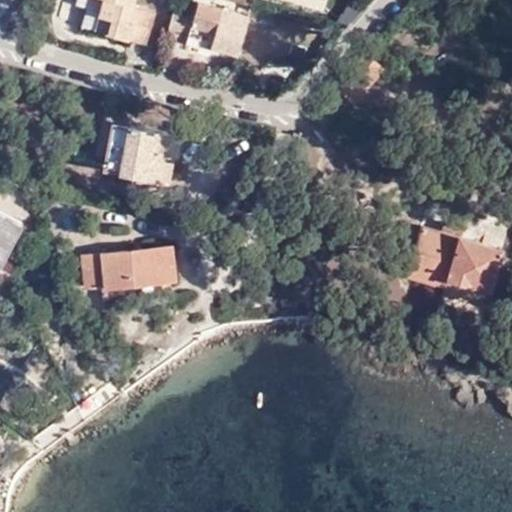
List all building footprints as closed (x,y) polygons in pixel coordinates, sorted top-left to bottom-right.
[(81,26),(93,29),(101,0),(76,0),(75,4),(86,8),(81,26)] [(131,0),(101,0),(93,29),(143,44),(153,10),(131,3),(131,0)] [(173,5),(166,31),(185,36),(184,42),(208,48),(209,45),(235,53),(246,15),(196,1),(193,11),(173,5)] [(365,51),(335,85),(354,101),(383,68),(365,51)] [(199,122),(201,112),(182,108),(179,117),(199,122)] [(99,161),(158,173),(167,125),(108,114),(99,161)] [(185,220),(201,223),(214,207),(190,203),(185,220)] [(0,258),(8,244),(2,240),(11,221),(0,215),(0,258)] [(2,240),(8,244),(18,224),(11,221),(2,240)] [(460,238),(460,236),(463,228),(445,222),(442,232),(460,238)] [(424,227),(409,276),(446,287),(448,279),(470,286),(471,282),(489,289),(502,248),(460,236),(460,238),(442,232),(424,227)] [(82,254),(85,285),(104,284),(105,287),(174,279),(170,245),(82,254)]
